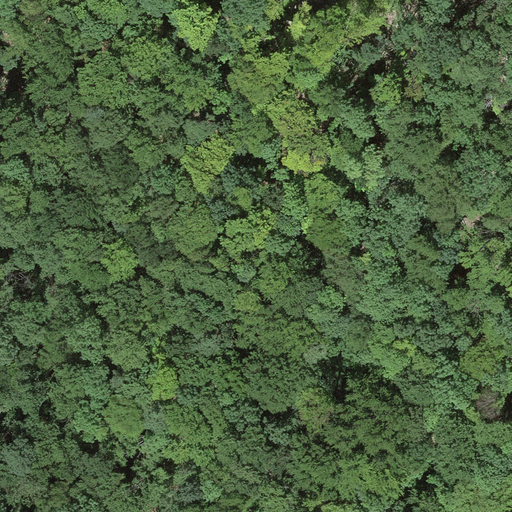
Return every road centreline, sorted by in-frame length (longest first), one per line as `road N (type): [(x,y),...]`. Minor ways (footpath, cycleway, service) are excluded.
road 1 (track): [(306,511),(205,380),(0,2)]
road 2 (track): [(193,0),(240,98),(471,441)]
